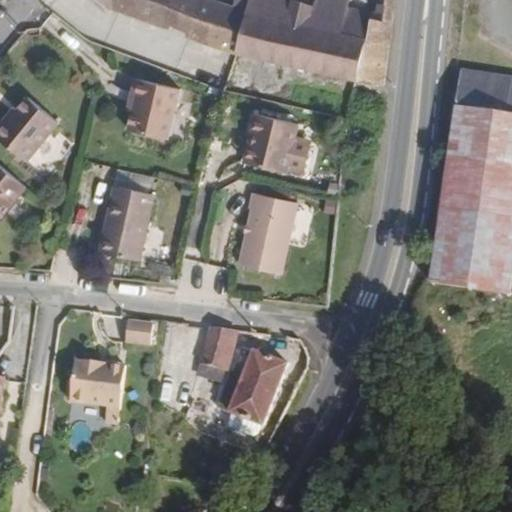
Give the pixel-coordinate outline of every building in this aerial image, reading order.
[(99,0),(107,6),(151,21),(157,0),(99,0)] [(238,51),(247,10),(217,0),(157,0),(151,21),(238,51)] [(360,79),(368,39),(309,25),(312,3),(296,0),(290,0),(286,19),(247,10),(238,51),(360,79)] [(286,19),(290,0),(249,0),(247,10),(286,19)] [(373,18),(373,16),(346,10),(341,0),(315,0),(312,3),(309,25),(368,39),(360,79),(384,85),(392,22),(373,18)] [(392,22),(394,0),(376,0),(373,16),(373,18),(392,22)] [(511,114),(511,78),(465,72),(460,107),(511,114)] [(168,139),(180,88),(134,77),(131,92),(138,93),(134,109),(129,129),(160,136),(168,139)] [(134,109),(138,93),(131,92),(127,108),(134,109)] [(0,136),(30,162),(63,124),(32,98),(21,110),(12,120),(9,117),(0,127),(0,136)] [(511,294),(511,283),(511,114),(460,107),(433,284),(511,294)] [(12,120),(21,110),(17,108),(9,117),(12,120)] [(287,171),(299,123),(256,112),(245,161),(287,171)] [(0,220),(30,187),(0,161),(0,220)] [(141,260),(157,194),(114,183),(105,224),(110,225),(105,251),(141,260)] [(265,185),(262,194),(292,201),(294,191),(265,185)] [(279,273),(297,203),(292,201),(262,194),(252,191),(249,207),(251,208),(238,263),(279,273)] [(327,197),(325,213),(336,214),(338,200),(327,197)] [(105,251),(110,225),(105,224),(99,250),(105,251)] [(155,327),(130,323),(127,343),(153,345),(155,327)] [(225,371),(237,331),(210,328),(201,365),(213,369),(225,372),(225,371)] [(263,426),(287,364),(254,352),(244,376),(233,371),(226,390),(238,395),(231,413),(263,426)] [(129,368),(77,361),(72,402),(123,409),(129,368)] [(221,384),(225,372),(213,369),(211,381),(221,384)]
